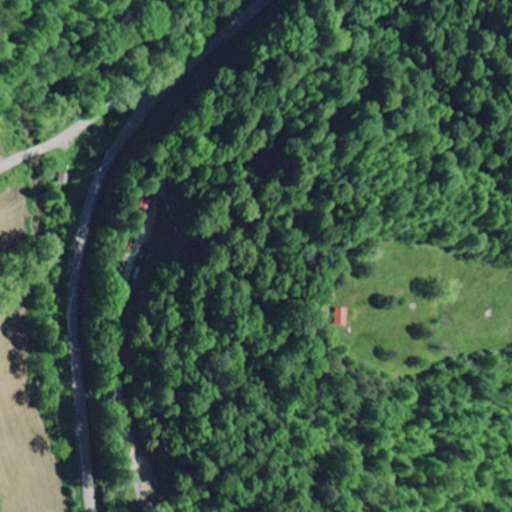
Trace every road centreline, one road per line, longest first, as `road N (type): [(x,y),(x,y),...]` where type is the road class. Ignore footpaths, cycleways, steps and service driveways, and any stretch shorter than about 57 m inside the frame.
road 1 (tertiary): [(274,0),(180,81),(114,155),(97,191),(75,298),(96,511)]
road 2 (residential): [(190,71),(0,173)]
